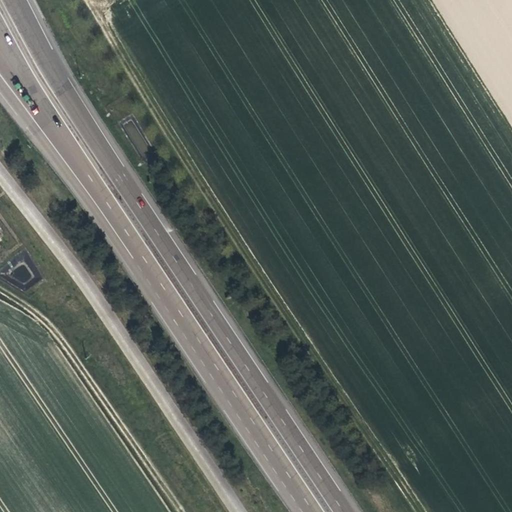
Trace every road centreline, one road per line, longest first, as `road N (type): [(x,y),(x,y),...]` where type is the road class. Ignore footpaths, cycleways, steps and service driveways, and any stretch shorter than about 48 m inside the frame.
road 1 (track): [(446,511),(198,146),(88,0)]
road 2 (motorway): [(345,511),(60,83),(15,0)]
road 3 (motorway): [(0,38),(314,511)]
road 4 (motorway): [(0,84),(302,511)]
road 5 (track): [(174,511),(47,322),(0,296)]
